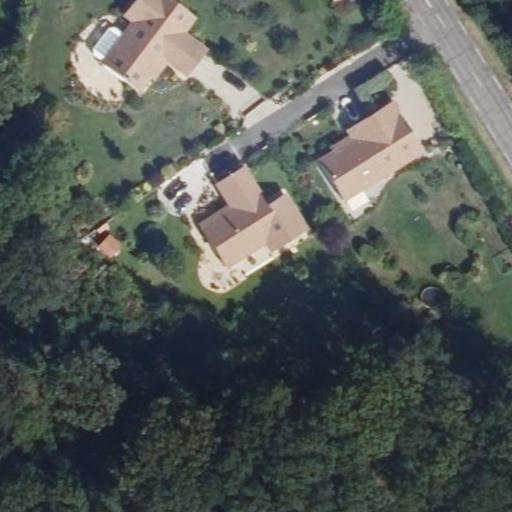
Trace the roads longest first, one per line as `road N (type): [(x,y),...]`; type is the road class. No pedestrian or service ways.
road 1 (residential): [(201,151),(437,8)]
road 2 (secondary): [(437,8),(511,128)]
